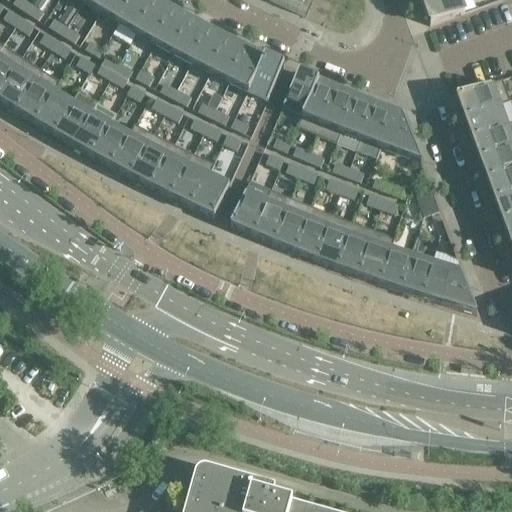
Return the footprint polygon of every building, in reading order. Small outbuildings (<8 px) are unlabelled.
[(17,0),(13,7),(25,16),(31,7),(19,0),(17,0)] [(110,0),(85,0),(83,5),(100,16),(110,0)] [(134,0),(110,0),(100,16),(118,27),(134,0)] [(156,3),(150,0),(134,0),(118,27),(136,37),(156,3)] [(441,0),(422,7),(430,28),(464,15),(475,11),(470,0),(441,0)] [(174,13),(156,3),(136,37),(155,47),(174,13)] [(58,25),(67,30),(78,12),(70,6),(58,25)] [(31,7),(25,16),(38,24),(43,16),(31,7)] [(192,23),(174,13),(155,47),(173,57),(192,23)] [(21,22),(9,14),(3,22),(15,31),(21,22)] [(21,22),(15,31),(28,39),(33,31),(21,22)] [(49,31),(61,39),(67,30),(58,25),(54,22),(49,31)] [(210,32),(192,23),(173,57),(192,67),(210,32)] [(67,30),(61,39),(74,47),(79,38),(67,30)] [(228,42),(210,32),(192,67),(210,77),(228,42)] [(57,46),(44,38),(39,46),(52,54),(57,46)] [(246,51),(228,42),(210,77),(229,86),(246,51)] [(85,53),(98,61),(103,52),(90,45),(85,53)] [(57,46),(52,54),(65,62),(70,54),(57,46)] [(0,94),(22,61),(3,49),(0,54),(0,94)] [(264,60),(246,51),(229,86),(248,95),(264,60)] [(106,59),(102,68),(115,75),(119,67),(106,59)] [(94,68),(81,60),(76,69),(89,76),(94,68)] [(267,104),(284,69),(264,60),(248,95),(267,104)] [(40,73),(22,61),(0,94),(0,104),(14,114),(40,73)] [(119,67),(115,75),(128,83),(132,74),(119,67)] [(115,75),(102,68),(97,76),(110,84),(115,75)] [(53,95),(60,85),(40,73),(14,114),(34,126),(53,95)] [(135,82),(148,90),(153,81),(140,73),(135,82)] [(115,75),(110,84),(123,91),(128,83),(115,75)] [(318,84),(298,75),(282,111),(301,120),(318,84)] [(502,82),(456,99),(464,120),(510,103),(502,82)] [(337,92),(318,84),(301,120),(297,130),(317,139),(337,92)] [(160,96),(173,103),(178,94),(164,87),(160,96)] [(144,97),(131,89),(127,98),(140,105),(144,97)] [(355,99),(337,92),(317,139),(337,147),(342,136),(355,99)] [(178,94),(173,103),(186,110),(191,101),(178,94)] [(72,106),(53,95),(34,126),(53,138),(72,106)] [(72,106),(53,138),(72,149),(91,117),(96,108),(77,97),(72,106)] [(342,136),(337,147),(356,155),(360,143),(375,107),(355,99),(342,136)] [(169,110),(156,103),(151,112),(165,119),(169,110)] [(511,109),(510,103),(464,120),(471,140),(511,125),(511,109)] [(198,115),(211,122),(215,113),(202,106),(198,115)] [(360,143),(356,155),(376,162),(380,151),(394,114),(375,107),(360,143)] [(91,117),(72,149),(92,160),(110,128),(115,119),(96,108),(91,117)] [(169,110),(165,119),(178,126),(182,117),(169,110)] [(215,113),(211,122),(225,129),(229,120),(215,113)] [(403,118),(394,114),(380,151),(421,166),(403,118)] [(231,131),(244,137),(248,129),(235,122),(231,131)] [(208,129),(194,123),(190,132),(203,138),(208,129)] [(511,125),(471,140),(479,161),(511,148),(511,125)] [(154,138),(134,127),(129,138),(112,171),(132,181),(154,138)] [(129,138),(110,128),(92,160),(112,171),(129,138)] [(208,129),(203,138),(217,145),(221,136),(208,129)] [(174,148),(154,138),(132,181),(152,192),(174,148)] [(241,145),(227,138),(223,147),(236,154),(241,145)] [(273,150),(286,157),(290,147),(277,141),(273,150)] [(194,158),(174,148),(152,192),(172,202),(194,158)] [(511,148),(479,161),(486,181),(511,171),(511,148)] [(292,159),(306,165),(310,156),(296,150),(292,159)] [(310,156),(306,165),(320,171),(324,161),(310,156)] [(214,168),(194,158),(172,202),(192,212),(209,179),(214,168)] [(283,164),(269,158),(266,167),(279,173),(283,164)] [(303,172),(289,166),(285,176),(299,182),(303,172)] [(332,175),(346,181),(349,171),(336,166),(332,175)] [(349,171),(346,181),(360,186),(363,177),(349,171)] [(511,171),(486,181),(494,201),(511,194),(511,171)] [(303,172),(299,182),(313,187),(317,178),(303,172)] [(229,188),(209,179),(192,212),(214,221),(229,188)] [(372,191),(386,196),(390,186),(375,181),(372,191)] [(343,188),(329,183),(325,192),(339,198),(343,188)] [(250,184),(230,229),(251,238),(270,193),(250,184)] [(390,186),(386,196),(400,201),(404,191),(390,186)] [(343,188),(339,198),(353,203),(357,194),(343,188)] [(430,190),(414,196),(418,205),(426,202),(433,200),(430,190)] [(292,202),(270,193),(251,238),(272,247),(292,202)] [(511,194),(494,201),(501,222),(511,217),(511,194)] [(383,203),(369,198),(366,208),(380,213),(383,203)] [(433,200),(426,202),(431,217),(439,215),(439,214),(433,200)] [(292,202),(272,247),(293,255),(306,221),(310,210),(292,202)] [(426,202),(418,205),(423,220),(431,217),(426,202)] [(383,203),(380,213),(394,218),(398,208),(383,203)] [(293,255),(314,264),(332,218),(310,210),(306,221),(293,255)] [(511,217),(501,222),(509,242),(511,240),(511,217)] [(352,226),(332,218),(314,264),(335,272),(352,226)] [(373,233),(352,226),(335,272),(357,279),(373,233)] [(394,241),(373,233),(357,279),(378,287),(390,252),(394,241)] [(411,259),(390,252),(378,287),(399,294),(411,259)] [(432,265),(411,259),(399,294),(421,301),(432,265)] [(453,272),(432,265),(421,301),(442,308),(453,272)] [(461,275),(453,272),(442,308),(476,318),(461,275)] [(195,477),(185,511),(317,511),(272,499),(274,491),(206,471),(203,472),(198,474),(195,477)]
